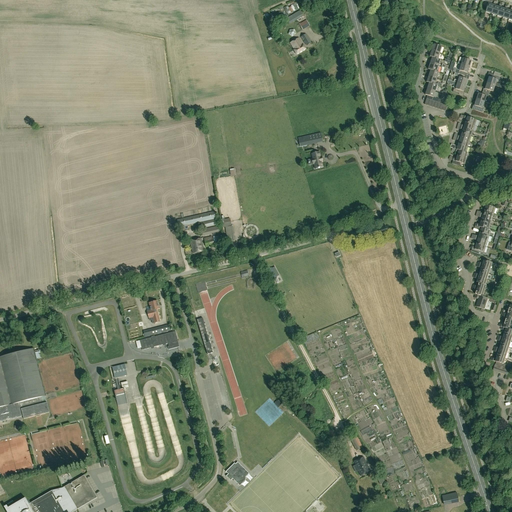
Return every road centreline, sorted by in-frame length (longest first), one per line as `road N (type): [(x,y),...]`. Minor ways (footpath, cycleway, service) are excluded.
road 1 (unclassified): [(0,319),(339,237)]
road 2 (primary): [(489,511),(400,204)]
road 3 (primary): [(400,204),(350,0)]
road 4 (track): [(254,255),(347,437)]
road 5 (residential): [(496,318),(475,312),(467,294),(461,251),(477,201)]
